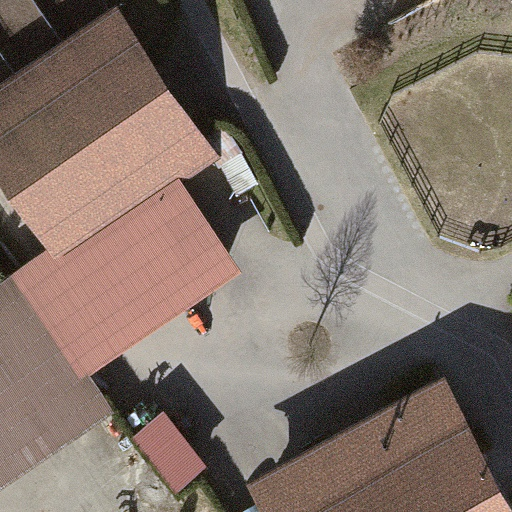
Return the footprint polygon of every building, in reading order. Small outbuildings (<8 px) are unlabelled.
[(120,0),(117,0),(0,78),(0,168),(50,240),(56,252),(179,169),(184,177),(223,151),(120,0)] [(282,0),(258,0),(271,33),(293,24),(282,0)] [(511,154),(480,96),(441,113),(477,173),(511,154)] [(50,240),(0,273),(0,476),(115,401),(91,364),(243,262),(184,177),(179,169),(56,252),(50,240)] [(511,511),(511,481),(449,364),(246,472),(269,511),(511,511)] [(140,426),(177,484),(214,461),(177,402),(140,426)]
